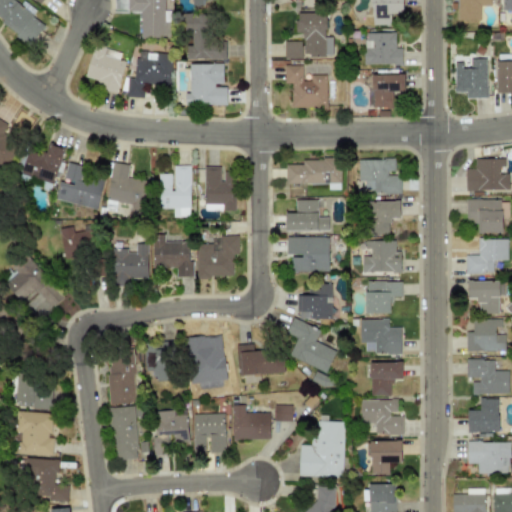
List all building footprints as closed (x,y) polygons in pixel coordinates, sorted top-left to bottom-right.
[(44,25),(31,15),(33,12),(16,0),(0,0),(0,21),(29,44),(44,25)] [(126,0),(126,10),(140,11),(139,37),(163,38),(163,0),(126,0)] [(371,0),(371,25),(390,25),(389,14),(402,13),(401,0),(371,0)] [(490,0),(456,0),(456,21),(479,20),(479,6),(490,5),(490,0)] [(511,0),(501,0),(501,10),(511,9),(511,0)] [(325,37),(325,13),(296,12),(296,33),(303,33),(302,56),(332,56),(332,37),(325,37)] [(225,59),(225,40),(211,40),(211,15),(184,15),(184,29),(191,29),(191,46),(186,46),(186,59),(225,59)] [(395,48),(394,32),(363,33),(364,65),(401,64),(401,48),(395,48)] [(283,58),(301,59),(302,41),(284,41),(283,58)] [(115,94),(125,60),(91,51),(84,76),(97,80),(95,88),(115,94)] [(125,96),(147,97),(147,88),(169,89),(170,53),(135,52),(134,78),(126,77),(125,96)] [(453,63),(453,92),(464,92),(464,98),(485,98),(486,58),(469,58),(469,64),(453,63)] [(511,61),(495,62),(495,93),(511,93),(511,61)] [(222,63),(188,64),(189,93),(184,93),(184,105),(225,105),(225,85),(222,85),(222,63)] [(302,65),(283,65),(283,83),(291,83),(291,108),(326,108),(326,74),(310,74),(310,80),(302,80),(302,65)] [(371,75),(371,89),(366,89),(367,108),(392,107),(391,94),(403,94),(403,74),(371,75)] [(8,125),(0,120),(0,165),(4,168),(16,146),(1,137),(8,125)] [(62,148),(47,144),(45,155),(26,150),(20,174),(54,183),(62,148)] [(285,184),(339,183),(338,158),(301,159),(301,164),(284,164),(285,184)] [(508,190),(507,173),(504,173),(503,158),(474,159),(474,168),(464,168),(464,191),(508,190)] [(357,159),(357,181),(362,181),(362,193),(399,192),(399,173),(394,173),(394,159),(357,159)] [(96,209),(102,181),(81,177),(83,165),(66,161),(62,181),(59,180),(55,200),(96,209)] [(107,203),(144,206),(146,181),(126,179),(127,164),(109,163),(107,203)] [(158,174),(158,207),(189,206),(189,166),(174,166),(174,173),(158,174)] [(204,166),(203,203),(223,203),(223,209),(234,210),(234,172),(225,172),(225,167),(204,166)] [(294,200),(294,213),(284,213),(284,231),(328,230),(327,217),(317,218),(316,199),(294,200)] [(500,199),(464,200),(465,219),(476,219),(476,233),(501,232),(500,199)] [(398,201),(367,202),(368,234),(389,234),(389,218),(398,218),(398,201)] [(59,228),(62,257),(83,255),(82,245),(90,245),(88,225),(59,228)] [(190,276),(189,241),(163,242),(163,235),(152,235),(153,268),(175,268),(175,276),(190,276)] [(195,243),(196,278),(231,277),(231,255),(237,255),(236,236),(211,237),(211,243),(195,243)] [(328,237),(285,236),(285,254),(291,254),(291,271),(327,272),(328,237)] [(464,273),(491,273),(492,260),(506,260),(507,239),(477,239),(477,255),(464,255),(464,273)] [(394,240),(364,241),(364,249),(370,249),(370,256),(361,256),(361,272),(400,272),(399,252),(395,252),(394,240)] [(146,243),(134,244),(134,250),(111,250),(111,285),(126,285),(126,278),(147,278),(146,243)] [(4,284),(21,303),(35,290),(51,308),(63,297),(24,253),(10,266),(16,273),(4,284)] [(466,298),(477,298),(477,313),(497,314),(498,281),(467,280),(466,298)] [(364,313),(390,313),(390,296),(400,296),(401,281),(365,281),(364,313)] [(331,285),(307,284),(306,295),(299,295),(299,318),(330,319),(331,285)] [(285,333),(295,337),(288,357),(326,372),(335,349),(314,341),(319,329),(291,318),(285,333)] [(465,331),(464,350),(502,352),(503,319),(472,318),(471,332),(465,331)] [(400,353),(399,327),(387,327),(387,319),(358,319),(359,343),(364,343),(364,353),(400,353)] [(283,373),(282,352),(254,353),(254,343),(235,344),(236,375),(283,373)] [(108,404),(134,402),(132,351),(117,352),(117,356),(105,357),(108,404)] [(507,394),(507,371),(492,371),(492,359),(465,360),(465,379),(470,379),(471,394),(507,394)] [(401,379),(401,362),(369,362),(369,395),(390,396),(390,379),(401,379)] [(14,401),(33,402),(35,378),(16,377),(14,401)] [(497,431),(497,398),(478,399),(478,410),(466,410),(466,432),(497,431)] [(359,400),(360,423),(374,422),(374,434),(402,433),(401,414),(395,414),(395,399),(359,400)] [(231,439),(269,440),(269,413),(243,412),(244,405),(231,405),(231,439)] [(273,421),(290,421),(290,406),(273,406),(273,421)] [(110,407),(111,459),(136,458),(135,407),(110,407)] [(187,440),(185,410),(151,411),(154,456),(169,455),(168,441),(187,440)] [(51,456),(52,438),(49,438),(50,412),(15,411),(14,432),(18,432),(17,454),(51,456)] [(192,453),(204,452),(203,433),(209,433),(209,452),(224,452),(223,413),(192,414),(192,453)] [(297,476),(342,476),(343,421),(316,421),(316,443),(298,443),(297,476)] [(388,473),(388,463),(400,463),(400,441),(369,441),(369,474),(388,473)] [(466,463),(476,463),(476,473),(508,473),(508,442),(466,441),(466,463)] [(56,460),(24,458),(23,476),(31,476),(30,495),(47,496),(47,501),(66,502),(67,486),(55,485),(56,460)] [(327,511),(328,511),(332,511),(333,485),(315,484),(314,501),(305,501),(305,511),(293,511),(292,511),(327,511)] [(393,511),(394,484),(364,484),(364,501),(368,501),(368,511),(393,511)] [(511,511),(511,493),(508,493),(508,488),(491,488),(491,511),(510,511),(511,511)] [(450,494),(450,511),(483,511),(483,489),(466,489),(466,494),(450,494)]
